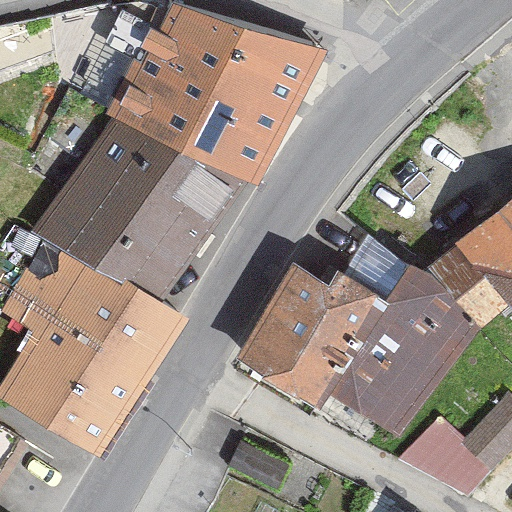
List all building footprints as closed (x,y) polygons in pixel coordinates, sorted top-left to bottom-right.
[(259,186),(327,52),(173,3),(106,114),(112,117),(249,182),(259,186)] [(161,303),(249,182),(112,117),(33,231),(45,240),(161,303)] [(511,309),(511,197),(428,268),(456,299),(482,329),(509,307),(511,309)] [(368,233),(344,274),(387,303),(410,265),(368,233)] [(0,398),(104,460),(192,319),(173,309),(161,303),(45,240),(2,313),(32,333),(0,389),(0,398)] [(325,393),(387,303),(344,274),(338,270),(330,286),(295,263),(236,359),(316,409),(325,393)] [(456,299),(410,265),(387,303),(325,393),(399,438),(482,329),(456,299)] [(511,393),(508,390),(464,439),(493,470),(511,450),(511,393)] [(397,462),(468,498),(493,470),(464,439),(441,416),(397,462)] [(295,462),(241,437),(226,468),(280,494),(295,462)]
